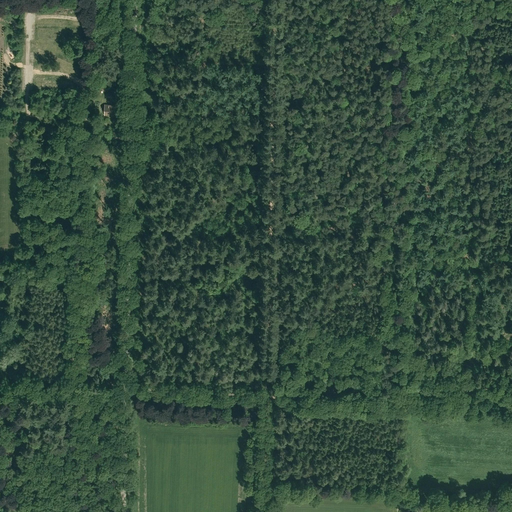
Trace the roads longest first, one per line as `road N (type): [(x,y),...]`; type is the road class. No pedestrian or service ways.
road 1 (tertiary): [(123,511),(135,0)]
road 2 (track): [(277,0),(266,511)]
road 3 (track): [(475,0),(459,406)]
road 4 (track): [(198,392),(206,0)]
road 5 (track): [(269,395),(0,384)]
road 6 (track): [(269,395),(511,408)]
